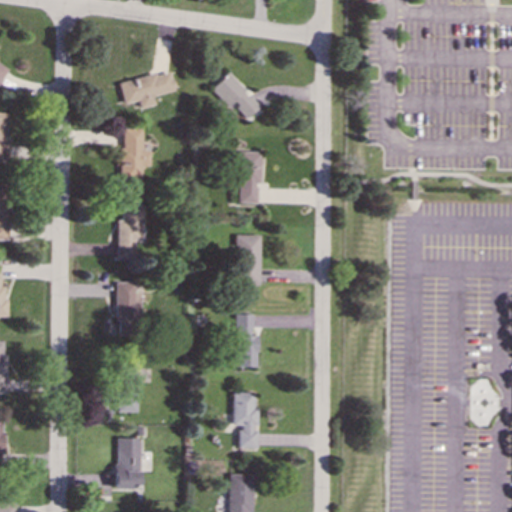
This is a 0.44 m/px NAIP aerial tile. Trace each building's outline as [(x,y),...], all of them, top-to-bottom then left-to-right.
[(116,82),(121,104),(135,100),(137,108),(152,104),(150,95),(170,91),(166,70),(116,82)] [(225,107),(230,102),(244,118),(256,106),(225,72),(207,88),(225,107)] [(138,179),(139,165),(146,166),(146,150),(138,150),(139,128),(118,128),(117,178),(138,179)] [(234,203),(253,203),(253,182),(256,182),(257,151),(235,150),(234,203)] [(114,259),(134,259),(134,242),(144,242),(144,227),(140,227),(140,205),(116,204),(114,259)] [(256,284),(256,234),(232,234),(232,284),(256,284)] [(113,281),(112,321),(116,321),(116,335),(136,335),(138,282),(113,281)] [(232,366),(253,366),(253,334),(248,334),(249,314),(233,313),(232,366)] [(113,411),(133,411),(135,360),(115,359),(113,411)] [(229,425),(236,425),(236,447),(254,447),(254,430),(253,430),(253,406),(250,406),(250,392),(229,392),(229,425)] [(137,437),(113,437),(112,488),(136,488),(137,437)] [(225,511),(248,511),(249,474),(226,474),(225,511)] [(0,511),(12,511),(12,501),(0,501),(0,511)]
